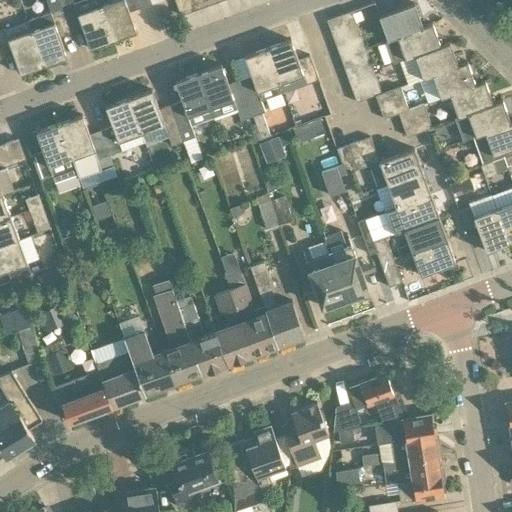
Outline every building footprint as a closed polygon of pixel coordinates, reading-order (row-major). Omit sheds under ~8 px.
[(71,0),(57,0),(61,9),(70,33),(81,29),(88,49),(112,40),(99,6),(77,14),(71,0)] [(127,13),(139,8),(136,0),(115,0),(99,6),(112,40),(134,32),(127,13)] [(136,0),(139,8),(151,4),(149,0),(136,0)] [(172,0),(178,16),(193,11),(189,0),(172,0)] [(189,0),(193,11),(204,7),(201,0),(189,0)] [(422,27),(414,4),(379,16),(388,40),(422,27)] [(57,38),(70,33),(61,9),(26,21),(42,65),(64,58),(57,38)] [(330,32),(355,23),(351,12),(326,21),(330,32)] [(18,74),(42,65),(26,21),(0,30),(0,57),(1,59),(11,55),(18,74)] [(334,43),(359,34),(355,23),(330,32),(334,43)] [(414,56),(440,46),(432,24),(422,27),(388,40),(396,62),(414,56)] [(338,56),(363,47),(359,34),(334,43),(338,56)] [(266,47),(282,92),(317,79),(308,55),(296,59),(289,39),(266,47)] [(456,65),(457,65),(449,43),(440,47),(440,46),(414,56),(422,78),(432,75),(456,66),(456,65)] [(259,101),(282,92),(266,47),(243,56),(250,76),(237,80),(250,116),(259,140),(283,132),(280,124),(266,129),(260,113),(263,112),(259,101)] [(342,67),(368,58),(363,47),(338,56),(342,67)] [(347,79),(372,70),(368,58),(342,67),(347,79)] [(474,85),(475,84),(467,62),(457,66),(457,65),(456,65),(456,66),(432,75),(440,97),(449,95),(449,94),(474,85)] [(250,116),(237,80),(227,84),(219,64),(197,73),(213,117),(236,109),(240,120),(250,116)] [(351,91),(376,82),(372,70),(347,79),(351,91)] [(191,125),(213,117),(197,73),(174,81),(181,101),(169,105),(182,141),(195,136),(191,125)] [(374,97),(381,94),(376,82),(351,91),(356,104),(374,97)] [(491,104),(492,104),(484,82),(475,85),(475,84),(474,85),(449,94),(449,95),(450,95),(458,117),(492,105),(491,104)] [(378,107),(403,98),(399,88),(381,94),(374,97),(378,107)] [(151,89),(127,98),(140,132),(162,124),(169,145),(182,141),(169,105),(158,109),(151,89)] [(143,142),(140,132),(127,98),(103,106),(111,126),(100,130),(108,152),(119,149),(116,141),(139,133),(142,142),(143,142)] [(382,121),(398,115),(408,112),(403,98),(378,107),(382,121)] [(492,105),(458,117),(466,140),(473,137),(509,124),(510,123),(502,101),(492,104),(492,105)] [(401,125),(426,116),(423,106),(408,112),(398,115),(401,125)] [(108,152),(100,130),(88,134),(80,115),(58,123),(74,167),(78,179),(113,166),(108,152)] [(426,116),(401,125),(406,139),(431,130),(426,116)] [(511,122),(510,123),(509,124),(473,137),(482,164),(503,157),(511,153),(511,122)] [(38,180),(74,167),(58,123),(34,131),(42,151),(29,156),(38,180)] [(311,138),(306,124),(292,129),(297,143),(311,138)] [(285,134),(278,137),(282,147),(289,144),(285,134)] [(263,157),(282,149),(282,147),(278,137),(277,136),(258,144),(263,157)] [(3,143),(10,165),(24,159),(17,138),(3,143)] [(387,184),(422,172),(414,149),(379,162),(369,138),(359,141),(367,166),(370,165),(377,188),(387,184)] [(356,170),(367,166),(359,141),(347,145),(356,170)] [(0,168),(10,165),(3,143),(0,144),(0,168)] [(336,148),(343,165),(346,173),(356,170),(347,145),(336,148)] [(511,153),(503,157),(507,167),(511,165),(511,153)] [(508,170),(507,167),(503,157),(482,164),(480,165),(485,179),(508,170)] [(339,176),(346,173),(343,165),(336,167),(339,176)] [(339,176),(336,167),(322,172),(330,196),(344,191),(339,176)] [(395,207),(430,194),(422,172),(387,184),(395,207)] [(474,190),(469,176),(448,183),(452,193),(461,190),(462,194),(474,190)] [(165,191),(160,178),(151,181),(156,194),(165,191)] [(0,220),(8,217),(0,194),(0,220)] [(27,210),(40,205),(36,194),(23,199),(27,210)] [(269,194),(256,199),(258,205),(271,201),(269,194)] [(395,207),(386,210),(394,233),(403,230),(438,217),(430,194),(395,207)] [(470,207),(458,212),(467,237),(479,233),(486,252),(508,243),(496,209),(496,208),(491,194),(468,203),(470,207)] [(291,222),(283,197),(271,201),(278,226),(291,222)] [(266,230),(278,226),(271,201),(258,205),(266,230)] [(508,243),(511,242),(511,202),(496,209),(508,243)] [(240,204),(229,208),(232,218),(244,213),(240,204)] [(31,221),(44,216),(40,205),(27,210),(31,221)] [(44,216),(31,221),(35,233),(49,228),(44,216)] [(0,245),(17,240),(8,217),(0,220),(0,245)] [(68,217),(56,222),(61,236),(73,232),(68,217)] [(411,252),(447,239),(438,217),(403,230),(411,252)] [(119,238),(115,228),(104,232),(108,242),(119,238)] [(393,258),(389,247),(385,237),(373,241),(376,252),(380,263),(393,258)] [(447,239),(411,252),(420,275),(455,263),(447,239)] [(0,271),(6,269),(25,262),(17,240),(0,245),(0,271)] [(129,259),(123,240),(107,246),(114,264),(129,259)] [(327,252),(343,298),(367,290),(361,275),(353,252),(353,253),(350,244),(327,252)] [(78,258),(85,276),(101,270),(94,252),(78,258)] [(320,307),(343,298),(327,252),(304,260),(307,268),(307,269),(320,307)] [(393,258),(380,263),(389,287),(402,282),(393,258)] [(25,262),(6,269),(10,281),(14,280),(29,274),(25,262)] [(264,310),(277,346),(304,336),(290,299),(275,304),(270,293),(274,292),(263,262),(248,267),(264,310)] [(60,281),(54,265),(35,272),(41,288),(51,285),(54,294),(63,290),(60,281)] [(31,274),(29,274),(14,280),(18,292),(35,286),(31,274)] [(155,295),(171,289),(167,279),(152,285),(155,295)] [(277,346),(264,310),(255,314),(251,302),(252,301),(246,283),(229,289),(252,355),(277,346)] [(200,374),(175,301),(171,289),(155,295),(151,296),(169,346),(161,349),(173,384),(200,374)] [(226,365),(252,355),(229,289),(214,295),(219,313),(224,312),(228,324),(214,329),(215,331),(226,365)] [(226,365),(215,331),(203,336),(202,334),(204,333),(192,302),(182,306),(180,299),(175,301),(200,374),(226,365)] [(0,316),(7,334),(17,330),(29,326),(22,307),(0,314),(0,316)] [(76,321),(76,317),(72,314),(68,316),(67,321),(72,324),(76,321)] [(173,384),(161,349),(151,352),(143,331),(138,316),(117,324),(122,337),(128,351),(143,395),(173,384)] [(28,364),(40,359),(29,326),(17,330),(28,364)] [(66,348),(64,349),(46,355),(44,356),(52,376),(73,368),(66,348)] [(128,351),(94,364),(97,372),(110,407),(143,395),(128,351)] [(0,404),(0,452),(4,458),(33,440),(26,429),(40,421),(9,371),(0,375),(0,387),(2,391),(8,400),(0,404)] [(110,407),(97,372),(81,378),(49,390),(55,406),(61,404),(68,423),(110,407)] [(383,422),(404,417),(395,394),(392,395),(386,376),(358,385),(347,388),(354,410),(375,403),(383,422)] [(289,469),(320,457),(314,438),(328,433),(317,403),(290,413),(294,423),(282,427),(291,451),(289,469)] [(377,444),(392,441),(434,435),(430,413),(404,417),(383,422),(374,424),(377,444)] [(234,511),(266,500),(261,487),(272,483),(268,472),(284,467),(270,427),(252,433),(255,441),(244,446),(245,449),(231,450),(233,488),(234,511)] [(340,443),(353,442),(352,429),(338,430),(340,443)] [(395,462),(437,455),(434,435),(392,441),(395,462)] [(213,465),(207,449),(185,458),(184,454),(172,459),(174,462),(167,465),(172,479),(164,482),(175,509),(192,503),(189,493),(220,481),(218,477),(223,475),(218,463),(213,465)] [(361,456),(363,466),(377,464),(376,454),(361,456)] [(396,482),(440,475),(437,455),(395,462),(383,464),(386,484),(396,482)] [(338,491),(348,490),(347,484),(359,482),(357,469),(335,472),(338,491)] [(440,475),(396,482),(399,502),(413,500),(413,502),(444,497),(440,475)] [(157,511),(153,489),(125,493),(127,511),(157,511)] [(369,511),(397,511),(396,501),(368,505),(369,511)]
